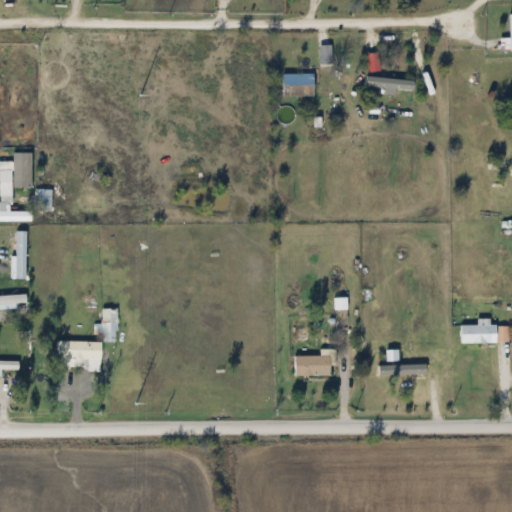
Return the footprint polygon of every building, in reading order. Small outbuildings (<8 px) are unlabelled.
[(319,75),(285,75),(285,98),(319,98),(319,75)] [(412,77),(371,77),(371,85),(412,85),(412,77)] [(0,165),(0,196),(19,196),(19,165),(0,165)] [(52,213),(52,190),(36,190),(36,213),(52,213)] [(321,302),(335,302),(336,315),(322,315),(321,302)] [(508,343),(508,325),(462,326),(463,344),(508,343)] [(59,359),(70,359),(70,366),(85,366),(85,360),(104,360),(104,342),(59,342),(59,359)] [(365,381),(364,370),(374,369),(375,361),(369,354),(371,350),(384,349),(384,353),(386,353),(387,369),(415,368),(415,379),(405,380),(405,384),(398,385),(397,380),(365,381)] [(0,369),(21,369),(20,361),(0,360),(0,369)] [(282,361),(317,361),(318,380),(282,380),(282,361)] [(385,366),(385,376),(431,376),(431,366),(385,366)]
